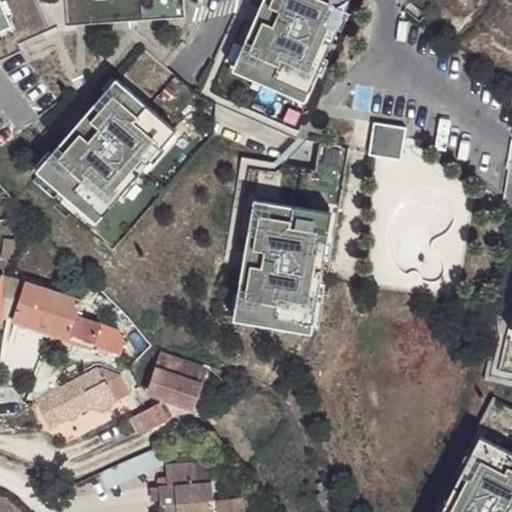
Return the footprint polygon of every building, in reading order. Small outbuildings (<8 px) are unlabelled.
[(265,0),(235,69),(303,98),(345,0),(265,0)] [(0,26),(8,23),(0,3),(0,26)] [(40,170),(96,218),(172,130),(116,82),(40,170)] [(373,123),(369,155),(401,159),(405,127),(373,123)] [(328,214),(255,202),(236,317),(309,329),(328,214)] [(12,240),(0,237),(0,256),(9,259),(12,240)] [(9,319),(15,280),(1,279),(0,317),(9,319)] [(24,283),(15,280),(9,319),(13,319),(24,283)] [(61,294),(24,283),(13,319),(13,321),(50,332),(61,294)] [(81,300),(61,294),(50,332),(69,338),(77,315),(81,300)] [(100,322),(77,315),(69,338),(93,344),(98,326),(100,322)] [(106,349),(109,329),(98,326),(93,344),(106,349)] [(117,331),(109,329),(106,349),(114,351),(122,354),(124,345),(117,331)] [(50,332),(45,345),(63,351),(69,338),(50,332)] [(163,353),(150,391),(181,402),(194,400),(204,368),(163,353)] [(101,386),(118,377),(100,368),(80,378),(88,394),(101,386)] [(88,394),(80,378),(78,377),(34,400),(49,429),(90,408),(95,405),(88,394)] [(128,394),(118,377),(101,386),(111,404),(128,394)] [(111,404),(101,386),(88,394),(95,405),(90,408),(92,412),(111,404)] [(127,417),(135,435),(165,422),(157,404),(127,417)] [(511,511),(511,454),(481,439),(442,511),(511,511)] [(211,461),(166,465),(167,478),(159,479),(160,487),(153,488),(155,501),(161,500),(162,511),(249,511),(249,507),(244,507),(243,497),(215,500),(211,461)] [(340,511),(330,490),(318,496),(324,511),(340,511)]
